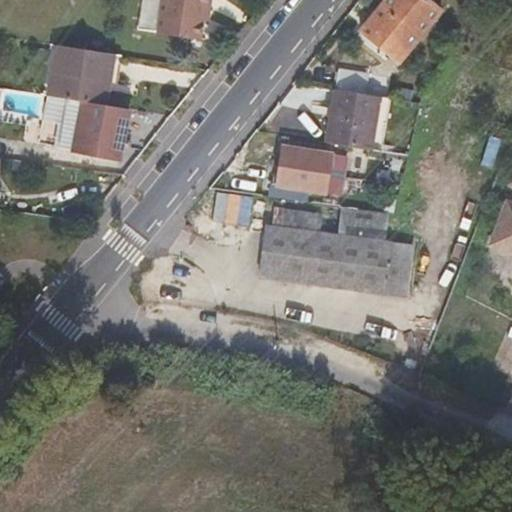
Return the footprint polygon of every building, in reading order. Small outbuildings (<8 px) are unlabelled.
[(203,41),(206,20),(208,9),(212,9),(213,0),(164,0),(160,35),(203,41)] [(441,11),(428,0),(392,0),(366,31),(396,56),(419,29),(423,32),(441,11)] [(120,55),(57,45),(48,104),(64,107),(111,114),(120,55)] [(345,72),(343,90),(370,95),(372,76),(345,72)] [(380,139),(387,97),(343,93),(337,132),(380,139)] [(111,114),(64,107),(57,156),(126,166),(133,117),(111,114)] [(285,153),(280,186),(326,194),(331,159),(285,153)] [(511,198),(505,196),(487,249),(511,257),(511,198)] [(391,216),(338,208),(336,225),(334,237),(318,235),(277,230),(266,228),(258,278),(406,302),(413,250),(388,246),(391,216)] [(277,230),(318,235),(320,223),(279,217),(277,230)] [(334,237),(336,225),(320,223),(318,235),(334,237)]
